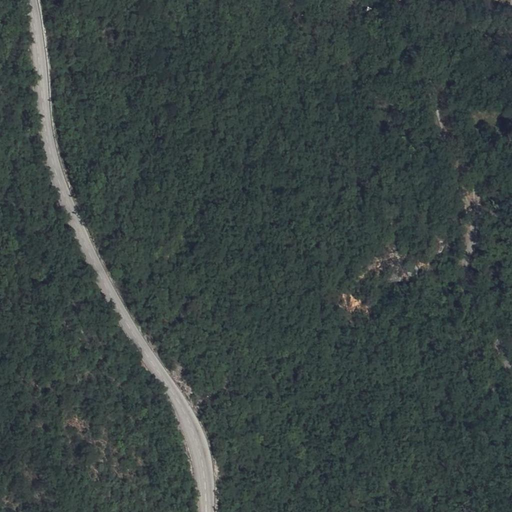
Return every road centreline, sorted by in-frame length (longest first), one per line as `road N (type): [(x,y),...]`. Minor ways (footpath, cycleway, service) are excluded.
road 1 (secondary): [(207,511),(190,423),(103,280),(56,171),(30,0)]
road 2 (tertiary): [(511,371),(473,304),(467,271),(476,198),(452,108),(450,0)]
